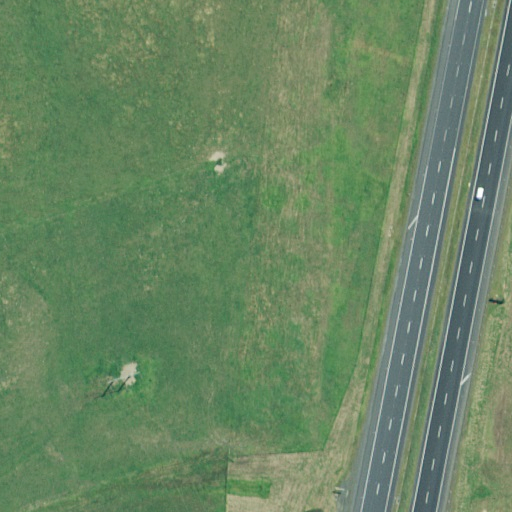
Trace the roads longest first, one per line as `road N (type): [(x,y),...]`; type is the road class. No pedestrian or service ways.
road 1 (motorway): [(372,511),(475,0)]
road 2 (motorway): [(511,92),(426,511)]
